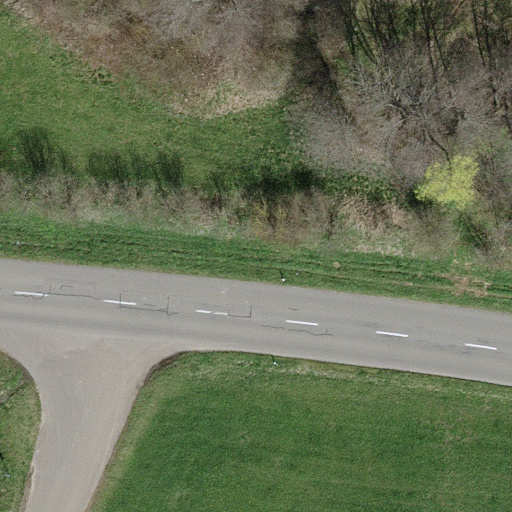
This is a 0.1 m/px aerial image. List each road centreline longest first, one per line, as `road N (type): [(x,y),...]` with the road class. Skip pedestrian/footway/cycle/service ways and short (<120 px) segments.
road 1 (secondary): [(511,352),(0,290)]
road 2 (track): [(93,298),(52,511)]
